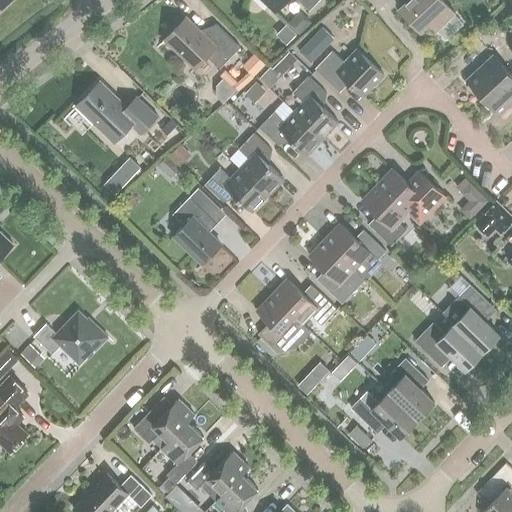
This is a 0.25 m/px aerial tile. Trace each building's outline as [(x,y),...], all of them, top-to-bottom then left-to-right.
[(0,0),(0,8),(9,0),(0,0)] [(261,0),(274,13),(286,0),(297,0),(309,11),(319,0),(261,0)] [(410,0),(399,10),(419,31),(428,23),(435,31),(454,14),(441,0),(410,0)] [(301,11),(287,25),(298,35),(311,21),(301,11)] [(205,35),(186,18),(164,40),(194,70),(207,57),(219,69),(240,48),(216,24),(205,35)] [(333,39),(321,26),(297,51),(310,63),(333,39)] [(341,76),(363,97),(383,75),(357,50),(344,63),(332,51),(315,69),(332,86),(341,76)] [(235,95),(263,66),(251,54),(239,66),(246,72),(235,83),(222,70),(217,76),(235,95)] [(466,81),(480,97),(508,71),(493,56),(466,81)] [(511,75),(508,71),(480,97),(494,112),(511,96),(511,75)] [(291,94),(302,104),(294,112),(322,139),(338,122),(318,103),(326,94),(308,76),(291,94)] [(127,108),(100,82),(76,106),(114,143),(131,125),(140,134),(157,117),(137,98),(127,108)] [(255,82),(244,94),(254,103),(265,91),(255,82)] [(322,139),(294,112),(284,122),(274,112),(259,128),(278,145),(286,136),(306,156),(322,139)] [(171,120),(161,130),(167,135),(177,126),(171,120)] [(239,169),(268,196),(284,179),(263,160),(272,151),(253,133),(238,150),(248,159),(239,169)] [(180,145),(172,154),(182,164),(191,155),(180,145)] [(162,158),(155,168),(169,179),(177,169),(162,158)] [(268,196),(239,169),(230,179),(220,169),(204,185),(223,202),(231,193),(252,213),(268,196)] [(406,214),(407,213),(418,224),(444,197),(419,173),(408,184),(393,170),(377,186),(406,214)] [(459,192),(469,201),(460,210),(469,219),(487,201),(469,183),(459,192)] [(406,214),(377,186),(362,202),(377,216),(369,225),(391,246),(406,230),(398,223),(406,214)] [(211,218),(205,212),(213,204),(197,189),(173,214),(184,225),(174,236),(202,264),(221,245),(203,227),(211,218)] [(494,231),(498,235),(511,220),(511,217),(495,201),(473,224),(487,238),(494,231)] [(355,239),(340,224),(325,240),(354,268),(366,279),(367,280),(382,264),(378,259),(385,252),(363,230),(355,239)] [(0,278),(1,277),(0,276),(0,259),(13,245),(0,232),(0,278)] [(366,279),(354,268),(325,240),(309,256),(324,271),(316,279),(342,304),(366,279)] [(288,279),(272,295),(301,323),(310,314),(322,325),(336,310),(311,285),(303,294),(288,279)] [(455,323),(453,325),(482,353),(499,336),(485,322),(496,311),(470,285),(443,312),(455,323)] [(310,332),(301,323),(272,295),(257,311),(276,329),(265,341),(277,352),(295,348),(310,332)] [(94,327),(78,311),(56,334),(46,324),(34,337),(52,354),(61,346),(79,364),(93,349),(95,351),(108,337),(96,325),(94,327)] [(362,313),(353,323),(364,333),(373,322),(362,313)] [(482,353),(453,325),(444,334),(433,323),(415,341),(442,367),(451,357),(465,371),(482,353)] [(35,368),(44,359),(29,344),(20,354),(35,368)] [(359,344),(351,352),(359,361),(367,352),(359,344)] [(0,380),(18,361),(6,350),(5,352),(0,356),(0,380)] [(389,375),(397,383),(388,392),(417,420),(434,403),(420,389),(428,381),(405,359),(389,375)] [(297,386),(307,396),(318,384),(308,374),(297,386)] [(0,386),(0,442),(11,453),(28,435),(17,424),(24,417),(14,408),(28,394),(10,376),(0,386)] [(378,403),(367,392),(350,408),(377,434),(386,424),(400,438),(417,420),(388,392),(378,403)] [(152,440),(161,448),(168,441),(187,422),(188,422),(195,415),(178,399),(159,420),(150,411),(133,429),(149,444),(152,440)] [(166,475),(169,477),(160,487),(167,493),(176,483),(193,465),(184,457),(203,437),(188,422),(187,422),(168,441),(161,448),(177,464),(166,475)] [(356,426),(348,435),(363,450),(372,441),(356,426)] [(200,486),(216,501),(223,494),(242,474),(242,475),(249,468),(233,452),(214,471),(205,462),(188,481),(197,489),(200,486)] [(120,486),(107,474),(73,509),(75,511),(110,511),(127,494),(141,507),(152,496),(131,475),(120,486)] [(242,511),(239,509),(258,490),(242,475),(242,474),(223,494),(216,501),(225,510),(222,511),(242,511)] [(482,511),(511,511),(511,494),(506,489),(482,511)] [(171,490),(165,496),(173,504),(177,500),(177,496),(171,490)]
